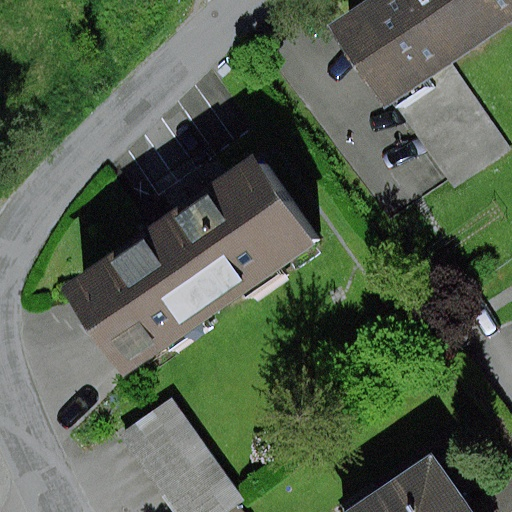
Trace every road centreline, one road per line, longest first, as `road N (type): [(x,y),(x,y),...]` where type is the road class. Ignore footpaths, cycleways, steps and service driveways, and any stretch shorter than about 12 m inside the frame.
road 1 (residential): [(0,288),(23,228),(84,148),(252,0)]
road 2 (residential): [(56,511),(2,390),(0,359)]
